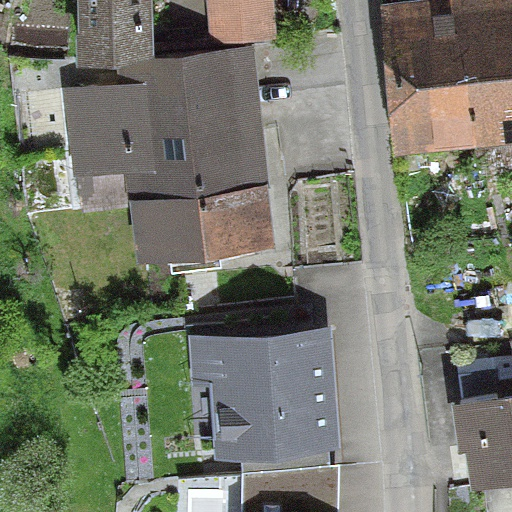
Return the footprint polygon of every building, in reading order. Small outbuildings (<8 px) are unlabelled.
[(80,0),(79,58),(141,53),(139,0),(80,0)] [(208,0),(212,40),(266,35),(262,0),(208,0)] [(391,147),(511,135),(511,0),(457,0),(378,7),(391,147)] [(257,184),(241,49),(120,59),(122,84),(65,91),(74,172),(130,166),(133,198),(257,184)] [(264,244),(257,184),(133,198),(139,258),(168,255),(169,267),(215,262),(214,249),(264,244)] [(225,461),(349,451),(340,337),(215,347),(225,461)] [(497,396),(457,402),(463,442),(470,441),(475,481),(511,475),(511,382),(511,377),(495,379),(497,396)]
